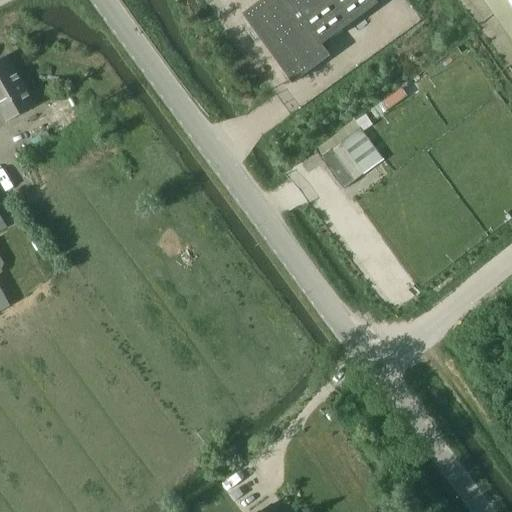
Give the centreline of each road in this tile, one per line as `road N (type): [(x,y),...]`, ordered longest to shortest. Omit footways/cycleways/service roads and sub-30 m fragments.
road 1 (tertiary): [(372,374),(101,0)]
road 2 (tertiary): [(372,374),(511,262)]
road 3 (tertiary): [(474,511),(372,374)]
road 4 (unclassified): [(252,453),(372,374)]
